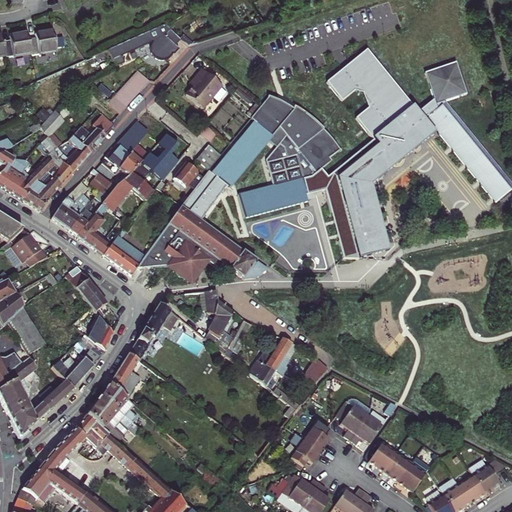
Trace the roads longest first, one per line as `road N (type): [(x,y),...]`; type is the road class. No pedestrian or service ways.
road 1 (residential): [(0,464),(24,454),(87,396),(135,319),(133,295),(36,224)]
road 2 (residential): [(36,224),(191,50),(238,35)]
